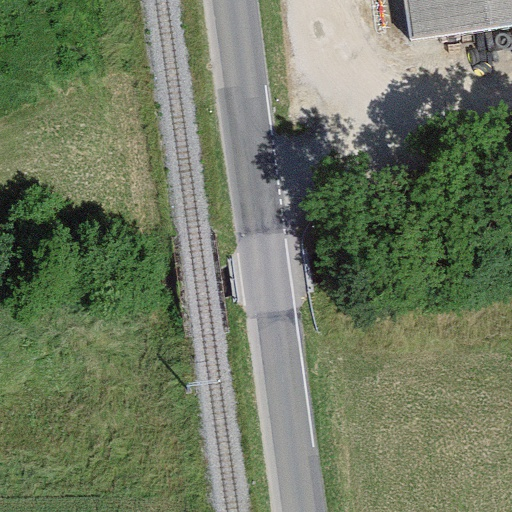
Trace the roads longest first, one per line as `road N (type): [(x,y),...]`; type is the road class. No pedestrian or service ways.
road 1 (tertiary): [(302,511),(235,0)]
road 2 (unknown): [(318,0),(333,109),(511,87)]
